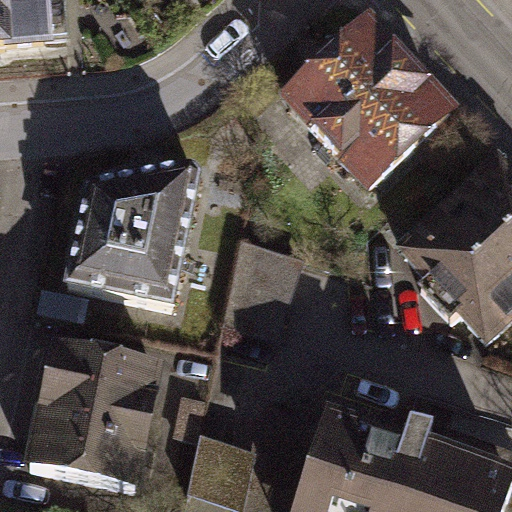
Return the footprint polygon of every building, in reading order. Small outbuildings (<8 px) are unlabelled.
[(0,0),(0,71),(74,67),(70,0),(0,0)] [(197,0),(159,0),(176,19),(197,0)] [(450,122),(368,33),(288,107),(369,195),(450,122)] [(511,326),(511,185),(499,171),(405,259),(431,287),(422,294),(454,328),(463,320),(489,348),(511,326)] [(193,175),(90,196),(69,293),(174,315),(201,185),(202,180),(200,177),(197,175),(193,175)] [(275,341),(301,266),(244,247),(228,327),(275,341)] [(161,382),(59,361),(34,476),(136,497),(161,382)] [(398,457),(269,414),(254,460),(259,461),(242,511),(511,511),(511,466),(407,432),(398,457)] [(216,511),(242,511),(259,461),(254,460),(203,443),(191,503),(216,511)]
